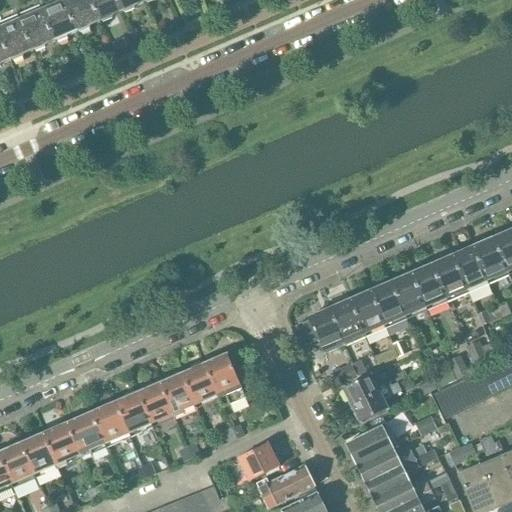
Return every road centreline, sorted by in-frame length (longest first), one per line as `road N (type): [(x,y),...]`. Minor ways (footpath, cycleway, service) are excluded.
road 1 (secondary): [(370,0),(0,161)]
road 2 (secondary): [(248,294),(511,181)]
road 3 (secondary): [(0,401),(248,294)]
road 4 (residential): [(353,511),(248,294)]
